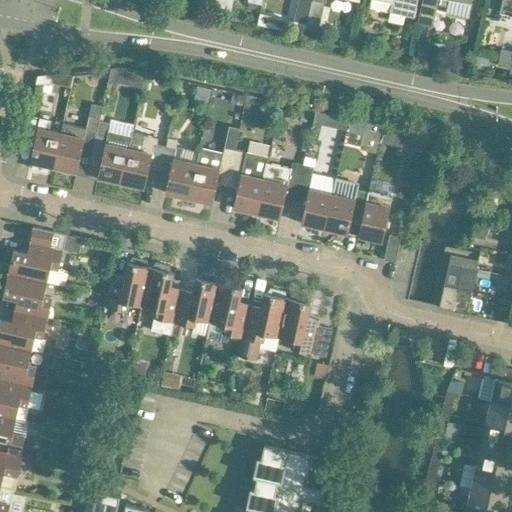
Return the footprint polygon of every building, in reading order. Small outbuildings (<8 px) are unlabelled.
[(306,24),(311,0),(297,0),(293,21),(306,24)] [(377,0),(391,3),(389,12),(414,18),(417,0),(377,0)] [(422,0),(421,5),(417,23),(433,27),(438,5),(447,7),(445,13),(468,18),(472,3),(470,2),(470,0),(422,0)] [(511,0),(502,0),(499,13),(511,15),(511,61),(509,77),(511,78),(511,0)] [(477,55),(474,68),(484,70),(486,57),(477,55)] [(51,74),(37,75),(36,83),(51,82),(51,74)] [(196,85),(193,100),(208,104),(211,89),(196,85)] [(232,93),(230,103),(242,106),(244,96),(232,93)] [(51,120),(29,115),(23,140),(34,142),(29,162),(33,163),(32,169),(49,172),(50,167),(53,167),(61,132),(49,130),(51,120)] [(385,118),(371,115),(366,139),(379,142),(385,118)] [(61,132),(53,167),(74,172),(76,172),(81,153),(91,155),(99,120),(99,119),(89,117),(86,129),(62,124),(61,132)] [(332,117),(329,129),(344,133),(347,120),(332,117)] [(121,182),(131,137),(108,132),(110,123),(99,120),(91,155),(102,157),(97,177),(121,182)] [(149,168),(159,170),(164,146),(157,144),(158,139),(158,136),(132,130),(131,137),(121,182),(144,188),(149,168)] [(460,135),(451,154),(470,162),(478,143),(460,135)] [(425,138),(422,151),(437,155),(440,141),(425,138)] [(175,148),(164,146),(159,170),(170,173),(165,192),(188,198),(196,163),(173,158),(175,148)] [(216,183),(227,186),(235,149),(224,147),(223,153),(200,148),(196,163),(188,198),(212,203),(216,183)] [(269,157),(235,149),(227,186),(237,188),(233,208),(256,213),(268,161),(269,157)] [(295,201),(303,164),(292,162),(291,167),(268,161),(256,213),(280,218),(284,199),(295,201)] [(314,167),(303,164),(295,201),(305,203),(301,223),(324,228),(332,194),(309,188),(314,167)] [(332,194),(324,228),(347,234),(348,231),(352,214),(362,216),(368,191),(357,189),(359,183),(336,177),(332,194)] [(358,234),(358,236),(382,241),(392,197),(368,191),(362,216),(358,234)] [(475,223),(472,237),(479,239),(485,235),(488,235),(490,227),(475,223)] [(13,250),(8,273),(47,282),(65,286),(67,275),(67,271),(61,268),(58,269),(63,248),(66,234),(33,227),(29,242),(27,253),(13,250)] [(82,238),(66,234),(63,248),(79,252),(82,238)] [(395,262),(400,237),(389,235),(384,259),(395,262)] [(462,266),(464,258),(451,255),(449,263),(462,266)] [(112,273),(112,275),(111,277),(105,307),(126,311),(127,303),(142,306),(150,267),(148,266),(147,260),(132,257),(129,262),(128,262),(127,262),(124,276),(113,274),(112,273)] [(476,269),(478,261),(475,260),(464,258),(462,266),(476,269)] [(181,290),(181,289),(170,286),(173,272),(171,272),(170,265),(155,262),(152,267),(150,267),(142,306),(156,309),(151,330),(171,335),(180,293),(181,290)] [(457,288),(462,266),(449,263),(444,285),(457,288)] [(198,278),(196,277),(193,291),(193,292),(181,289),(181,290),(180,293),(171,335),(179,336),(182,324),(194,327),(196,318),(210,322),(219,282),(217,282),(216,276),(202,272),(198,278)] [(18,311),(47,318),(52,298),(43,296),(47,282),(8,273),(7,277),(3,276),(0,278),(0,279),(0,293),(3,294),(3,295),(17,299),(14,310),(18,311)] [(242,337),(250,304),(238,302),(239,302),(242,288),(219,282),(210,322),(207,337),(227,341),(228,334),(242,337)] [(457,288),(444,285),(439,307),(452,310),(457,288)] [(267,293),(264,293),(261,307),(250,304),(242,337),(238,356),(256,360),(260,342),(262,342),(264,334),(278,337),(287,298),(286,298),(285,291),(270,288),(267,293)] [(471,291),(457,288),(452,310),(466,313),(471,291)] [(307,317),(310,303),(308,303),(307,296),(292,293),(289,298),(287,298),(278,337),(293,340),(291,348),(326,356),(332,328),(318,325),(318,324),(319,321),(319,320),(318,320),(307,317)] [(18,311),(14,310),(12,322),(0,318),(0,342),(31,350),(35,336),(43,338),(47,318),(18,311)] [(0,342),(0,367),(1,367),(0,372),(0,379),(3,380),(32,386),(36,366),(28,364),(31,350),(0,342)] [(95,350),(93,360),(103,365),(106,353),(95,350)] [(325,378),(328,364),(317,362),(313,376),(325,378)] [(511,369),(492,365),(490,376),(490,377),(496,378),(491,400),(511,405),(511,369)] [(149,367),(147,375),(157,377),(159,369),(149,367)] [(0,379),(0,414),(16,418),(19,404),(27,406),(32,386),(3,380),(0,379)] [(451,379),(447,390),(455,392),(460,393),(463,381),(457,380),(451,379)] [(232,386),(230,394),(242,396),(244,389),(232,386)] [(447,390),(443,404),(451,406),(455,392),(447,390)] [(511,405),(491,400),(486,422),(511,428),(511,405)] [(84,419),(83,420),(83,422),(84,423),(84,424),(85,426),(86,427),(87,427),(89,428),(90,428),(92,428),(93,428),(94,428),(96,427),(97,426),(98,425),(98,424),(99,422),(99,421),(99,419),(99,418),(98,417),(97,416),(96,415),(95,414),(94,413),(92,413),(91,413),(89,413),(88,413),(87,414),(86,415),(85,416),(84,417),(84,419)] [(0,451),(20,456),(20,455),(25,435),(28,421),(16,418),(0,414),(0,451)] [(440,420),(437,434),(445,436),(454,438),(458,424),(448,422),(440,420)] [(511,428),(486,422),(481,444),(511,450),(511,428)] [(72,447),(81,449),(77,467),(88,469),(95,438),(75,433),(72,447)] [(437,434),(434,448),(442,449),(445,436),(437,434)] [(257,457),(253,474),(298,484),(302,467),(309,469),(312,457),(312,455),(264,444),(261,458),(257,457)] [(511,450),(481,444),(476,466),(511,473),(511,450)] [(0,486),(0,487),(4,472),(18,475),(22,455),(20,455),(20,456),(0,451),(0,486)] [(430,464),(427,478),(435,479),(438,465),(430,464)] [(511,473),(476,466),(471,488),(509,496),(511,480),(511,473)] [(250,488),(246,505),(278,511),(291,511),(295,499),(323,505),(326,490),(298,484),(253,474),(253,476),(257,477),(254,489),(250,488)] [(427,478),(424,491),(432,493),(435,479),(427,478)] [(0,511),(8,511),(13,490),(0,487),(0,486),(0,511)] [(477,511),(505,511),(509,496),(471,488),(466,510),(477,511)] [(120,495),(96,490),(95,498),(87,496),(86,496),(82,511),(116,511),(117,510),(120,495)] [(148,511),(149,509),(126,503),(124,511),(117,510),(116,511),(148,511)]
